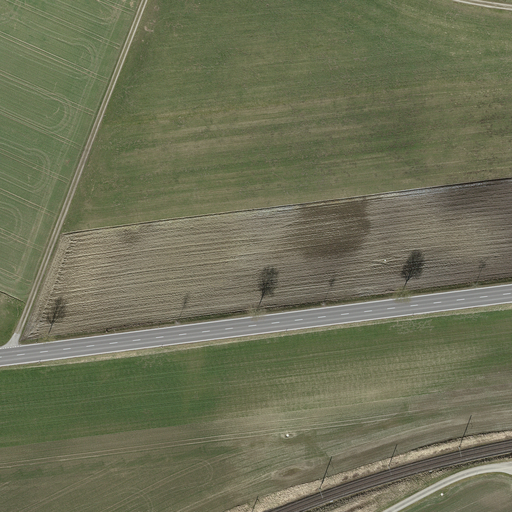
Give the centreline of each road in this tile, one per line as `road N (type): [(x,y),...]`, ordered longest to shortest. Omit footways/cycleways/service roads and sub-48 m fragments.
road 1 (secondary): [(511,295),(0,358)]
road 2 (track): [(143,0),(9,357)]
road 3 (track): [(511,464),(465,472),(386,511)]
